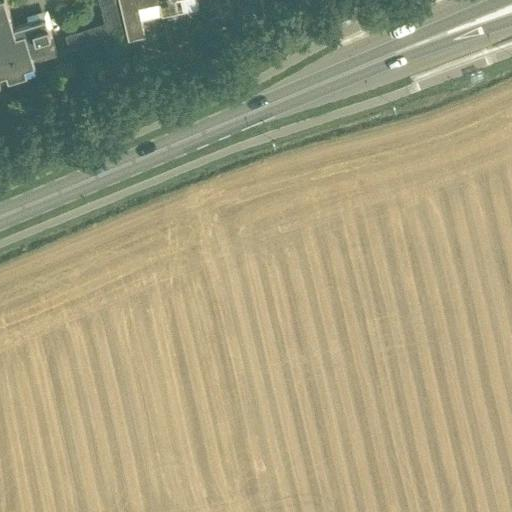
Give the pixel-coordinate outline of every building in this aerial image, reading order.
[(0,0),(0,74),(33,64),(32,60),(56,53),(44,14),(29,19),(29,20),(12,26),(3,0),(0,0)] [(112,0),(96,0),(104,23),(65,35),(70,50),(123,33),(112,0)] [(119,0),(128,38),(145,34),(138,7),(158,2),(159,2),(158,0),(119,0)] [(180,0),(183,12),(199,8),(197,0),(158,0),(159,2),(158,2),(162,16),(178,11),(175,0),(180,0)] [(349,17),(339,22),(341,27),(351,22),(349,17)] [(140,51),(138,41),(129,43),(131,53),(140,51)] [(482,72),(471,75),(472,80),(484,76),(482,72)]
